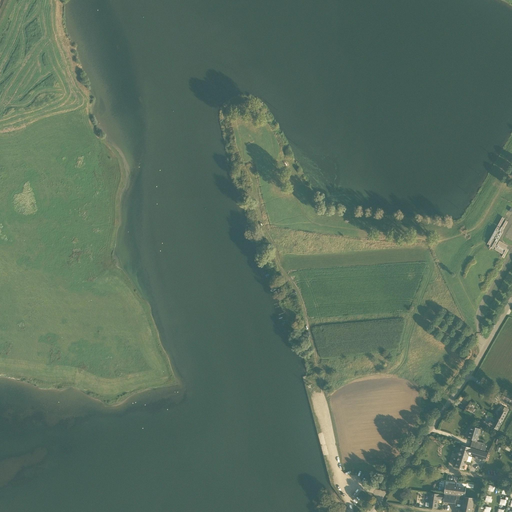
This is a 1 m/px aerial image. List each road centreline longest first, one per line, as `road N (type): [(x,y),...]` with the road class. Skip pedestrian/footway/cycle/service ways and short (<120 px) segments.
road 1 (unclassified): [(369,511),(511,299)]
road 2 (track): [(320,399),(303,304),(277,259)]
